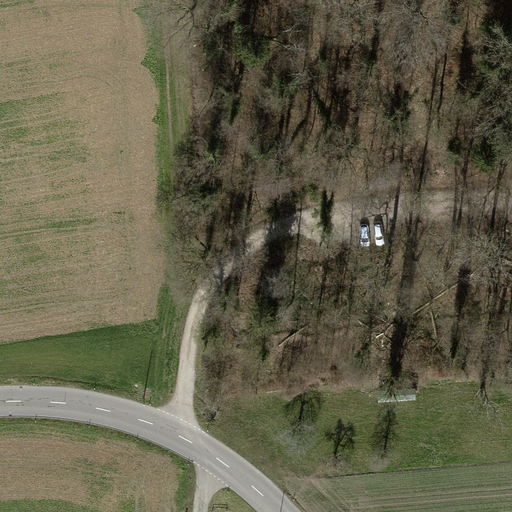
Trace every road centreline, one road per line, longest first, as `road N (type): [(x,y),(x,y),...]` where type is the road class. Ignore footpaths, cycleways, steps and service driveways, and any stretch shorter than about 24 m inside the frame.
road 1 (track): [(179,436),(188,366),(210,300),(244,243),(314,219),(511,200)]
road 2 (tertiary): [(0,402),(75,402),(179,436),(218,458),(279,511)]
